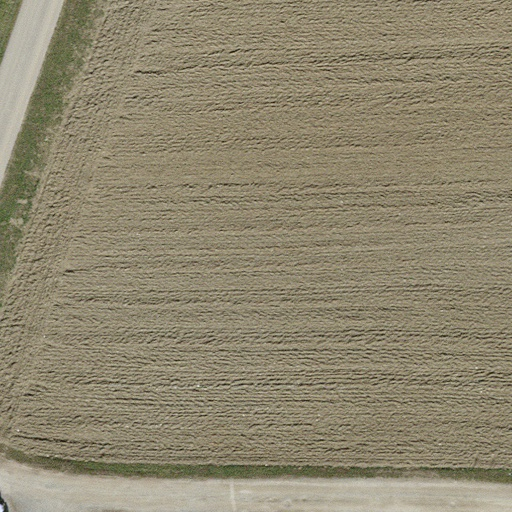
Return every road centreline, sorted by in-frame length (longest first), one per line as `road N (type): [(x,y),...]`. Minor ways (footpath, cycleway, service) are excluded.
road 1 (track): [(0,465),(511,496)]
road 2 (unclassified): [(44,0),(0,137)]
